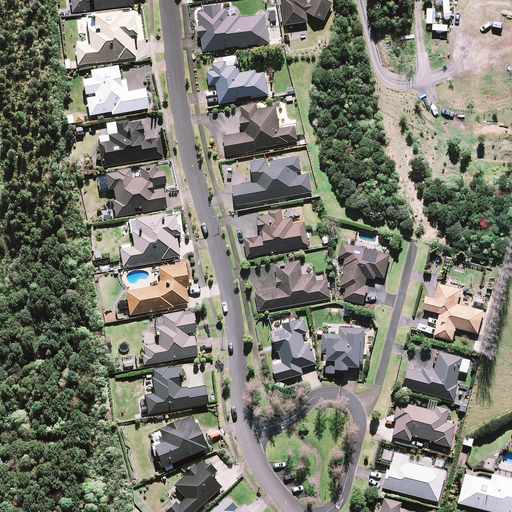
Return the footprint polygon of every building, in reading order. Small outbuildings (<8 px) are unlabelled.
[(70,0),(72,13),(92,11),(91,5),(91,1),(94,1),(95,10),(135,5),(134,0),(70,0)] [(281,0),(285,24),(307,22),(305,12),(323,21),(331,3),(325,0),(309,0),(310,1),(308,0),(281,0)] [(223,8),(222,4),(206,6),(206,11),(199,12),(204,51),(270,42),(266,14),(241,18),(240,14),(229,16),(228,8),(223,8)] [(124,17),(123,13),(97,16),(98,24),(89,25),(92,46),(77,48),(79,65),(137,58),(134,36),(139,36),(136,16),(124,17)] [(291,43),(289,30),(283,31),(285,44),(291,43)] [(227,67),(226,61),(215,63),(216,71),(208,72),(210,85),(217,84),(220,103),(237,101),(236,97),(252,95),(252,97),(269,95),(266,72),(255,74),(254,71),(241,73),(240,65),(227,67)] [(127,80),(122,81),(121,74),(120,67),(92,72),(94,79),(84,81),(87,95),(96,93),(97,97),(87,99),(90,116),(112,112),(113,115),(150,108),(147,89),(129,93),(127,80)] [(259,109),(258,103),(242,106),(244,116),(242,117),(245,131),(225,135),(229,155),(257,150),(257,148),(299,140),(296,124),(281,127),(277,105),(259,109)] [(84,113),(68,116),(69,124),(85,122),(84,113)] [(142,122),(130,124),(129,122),(108,126),(110,136),(111,141),(100,143),(104,167),(164,157),(161,138),(146,141),(142,122)] [(301,171),(298,155),(266,161),(266,159),(252,161),(256,182),(234,186),(238,205),(311,192),(308,174),(297,176),(296,171),(301,171)] [(157,164),(141,167),(107,174),(110,190),(115,189),(117,200),(114,201),(117,218),(135,214),(134,209),(143,207),(144,212),(168,207),(164,189),(155,191),(154,186),(167,183),(165,171),(159,172),(157,164)] [(246,238),(247,243),(240,244),(242,255),(248,254),(249,256),(308,246),(304,221),(294,223),(293,217),(284,219),(283,211),(259,215),(262,235),(246,238)] [(177,213),(165,216),(164,214),(130,221),(135,247),(121,250),(125,268),(181,256),(177,235),(182,234),(177,213)] [(329,235),(321,237),(323,245),(331,243),(329,235)] [(374,279),(375,275),(383,277),(388,254),(341,243),(338,256),(345,258),(339,285),(345,287),(342,299),(362,303),(366,285),(364,284),(366,277),(374,279)] [(302,274),(299,261),(276,265),(280,287),(256,292),(260,310),(330,298),(326,279),(316,280),(315,272),(302,274)] [(174,305),(189,302),(186,287),(190,286),(193,286),(192,279),(189,280),(186,264),(159,269),(161,280),(157,287),(127,292),(131,315),(174,307),(174,305)] [(460,288),(437,281),(433,298),(423,295),(420,308),(439,313),(433,335),(451,340),(454,327),(476,333),(482,310),(456,303),(460,288)] [(146,356),(143,356),(145,365),(198,356),(195,336),(189,337),(188,333),(198,332),(194,313),(185,315),(185,312),(156,317),(161,344),(145,346),(146,356)] [(307,331),(303,318),(283,323),(284,327),(273,330),(278,350),(280,350),(284,361),(274,364),(279,380),(304,373),(302,366),(315,363),(309,341),(304,342),(301,333),(307,331)] [(322,332),(321,352),(324,352),(323,361),(326,361),(326,372),(337,372),(337,368),(346,368),(346,365),(357,365),(359,337),(363,337),(364,322),(358,322),(358,327),(338,326),(338,332),(322,332)] [(468,361),(436,353),(432,371),(420,368),(419,373),(405,369),(400,388),(452,401),(456,386),(453,385),(457,371),(464,373),(468,361)] [(133,359),(124,361),(125,368),(134,367),(133,359)] [(184,381),(182,365),(152,370),(156,393),(146,395),(150,414),(209,404),(206,386),(183,390),(182,382),(184,381)] [(433,411),(397,402),(392,419),(395,420),(390,436),(409,441),(410,435),(448,445),(454,425),(443,422),(446,410),(434,407),(433,411)] [(197,423),(193,415),(159,429),(164,442),(156,446),(162,460),(158,461),(161,468),(209,448),(198,423),(197,423)] [(472,439),(462,437),(461,444),(470,446),(472,439)] [(407,456),(393,452),(390,463),(387,463),(381,487),(436,501),(444,470),(430,466),(430,463),(412,458),(411,464),(405,462),(407,456)] [(218,471),(205,457),(175,485),(187,498),(179,505),(177,503),(167,511),(194,511),(222,487),(212,476),(218,471)] [(511,511),(511,479),(491,474),(489,480),(463,474),(456,503),(492,511),(511,511)] [(250,511),(245,506),(239,511),(235,511),(234,510),(238,507),(227,496),(210,511),(250,511)] [(381,498),(378,510),(372,509),(371,511),(397,511),(399,502),(381,498)]
